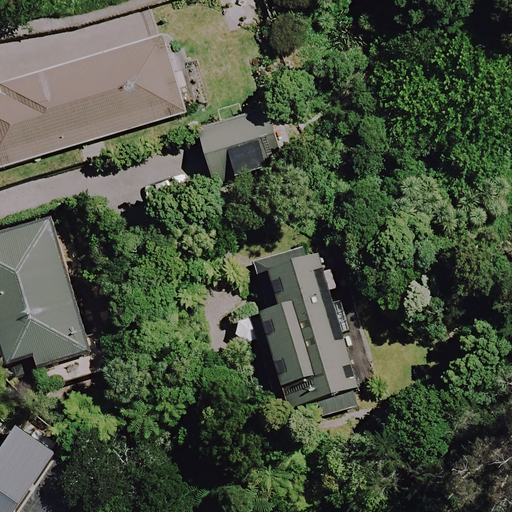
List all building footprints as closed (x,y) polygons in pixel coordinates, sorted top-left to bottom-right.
[(0,173),(180,120),(153,29),(0,74),(0,173)] [(276,174),(262,120),(195,138),(201,162),(226,156),(233,185),(276,174)] [(91,353),(41,225),(0,240),(0,359),(10,385),(91,353)] [(351,397),(300,264),(254,282),(266,311),(239,322),(270,402),(294,393),(303,415),(351,397)] [(47,511),(24,498),(44,467),(7,444),(0,454),(0,511),(47,511)]
